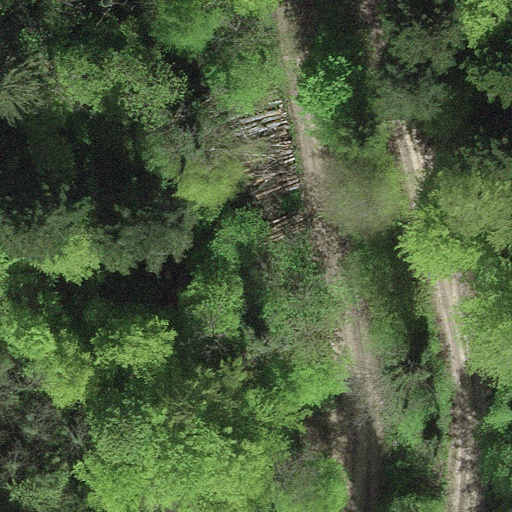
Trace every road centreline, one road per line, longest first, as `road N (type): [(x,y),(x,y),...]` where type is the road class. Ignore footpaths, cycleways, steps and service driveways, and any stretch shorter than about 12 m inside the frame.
road 1 (track): [(384,0),(466,359),(476,463),(471,511)]
road 2 (track): [(290,0),(360,387),(362,511)]
